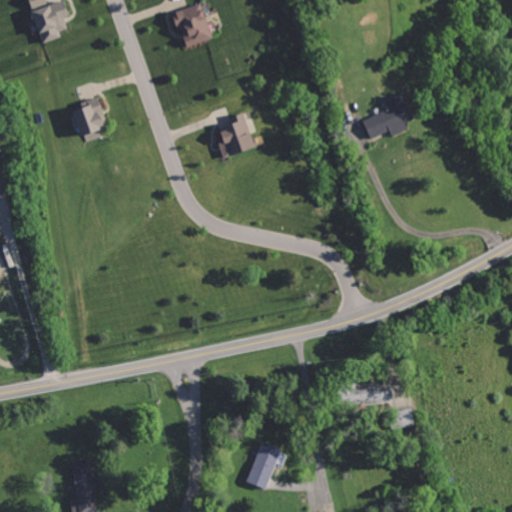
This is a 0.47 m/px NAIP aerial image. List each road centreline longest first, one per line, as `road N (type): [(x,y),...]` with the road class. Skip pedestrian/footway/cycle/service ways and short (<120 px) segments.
road 1 (secondary): [(511,245),(361,316),(0,393)]
road 2 (residential): [(361,316),(333,257),(222,228),(192,210),(115,0)]
road 3 (residential): [(182,358),(198,445),(186,511)]
